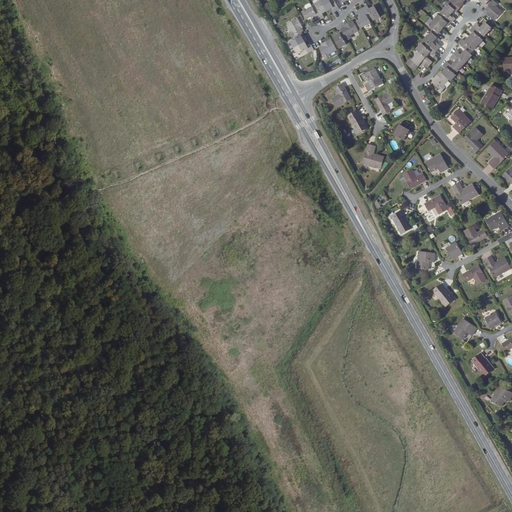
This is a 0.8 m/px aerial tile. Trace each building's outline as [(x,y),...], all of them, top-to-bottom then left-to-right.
[(318,7),(314,9),(320,19),(324,17),(322,14),(327,11),(321,0),(316,4),(318,7)] [(329,0),(322,0),(321,0),(327,11),(332,8),(334,11),(339,9),(334,0),(329,0),(330,0),(329,0)] [(439,15),(429,25),(433,29),(424,40),(427,43),(424,46),(422,43),(417,49),(420,52),(412,60),(411,59),(407,64),(415,70),(423,60),(427,64),(426,65),(429,68),(433,63),(426,57),(430,53),(433,55),(441,46),(438,44),(436,45),(433,42),(441,34),(439,32),(447,24),(448,25),(452,22),(455,19),(452,16),(452,17),(450,15),(454,10),(457,12),(463,5),(462,4),(465,0),(464,0),(450,0),(447,4),(448,4),(441,12),(445,16),(443,18),(439,15)] [(489,0),(479,0),(484,4),(483,6),(487,9),(485,10),(489,13),(488,14),(495,20),(502,12),(496,6),(498,4),(494,1),(492,3),(490,0),(489,0)] [(368,5),(363,8),(369,20),(372,18),(374,21),(381,17),(375,6),(370,9),(368,5)] [(314,9),(313,7),(308,10),(303,12),(307,19),(313,16),(314,18),(313,19),(315,22),(320,19),(314,9)] [(362,18),(357,21),(361,28),(371,23),(369,20),(363,8),(357,11),(359,15),(361,14),(362,18)] [(290,33),(292,37),(294,36),(304,31),(301,27),(302,26),(298,18),(288,24),(292,31),(290,33)] [(342,29),(346,37),(349,42),(361,35),(358,30),(361,28),(357,21),(353,23),(354,24),(344,30),(343,29),(342,29)] [(456,70),(457,71),(472,55),(468,51),(470,48),(473,51),(483,41),(480,38),(483,35),(484,37),(492,28),(486,22),(481,28),(479,26),(479,25),(477,23),(470,31),(473,33),(465,41),(462,39),(459,43),(466,49),(461,54),(460,53),(460,52),(457,49),(451,57),(454,59),(456,60),(451,65),(447,61),(443,65),(446,68),(442,72),(441,71),(435,77),(436,78),(433,82),(442,91),(445,87),(443,85),(449,79),(451,81),(456,75),(453,72),(456,70)] [(332,41),(336,49),(345,43),(343,39),(346,37),(342,29),(338,31),(338,30),(334,33),(336,36),(337,36),(338,38),(332,41)] [(296,39),(291,42),(295,48),(305,42),(303,37),(304,36),(302,32),(294,36),(296,39)] [(324,45),(319,47),(325,58),(330,56),(329,53),(336,49),(332,41),(331,39),(323,43),(324,45)] [(308,47),(305,42),(295,48),(298,54),(301,52),(304,56),(315,50),(312,45),(308,47)] [(511,57),(503,59),(504,72),(511,71),(511,57)] [(364,84),(369,92),(383,84),(375,69),(365,75),(369,82),(364,84)] [(332,98),(337,107),(350,100),(343,87),(344,86),(342,83),(335,87),(339,94),(332,98)] [(503,90),(492,84),(482,102),(492,108),(503,90)] [(395,101),(390,91),(376,99),(383,111),(382,112),(384,116),(392,112),(388,105),(395,101)] [(472,121),(460,109),(451,118),(457,123),(453,127),(460,133),(472,121)] [(357,111),(348,116),(357,134),(367,128),(357,111)] [(401,125),(395,135),(405,142),(411,132),(401,125)] [(483,135),(476,127),(465,138),(474,147),(474,148),(478,151),(484,145),(478,140),(483,135)] [(496,141),(487,150),(494,158),(489,164),(495,169),(510,154),(496,141)] [(375,147),(368,144),(361,164),(380,170),(384,158),(373,155),(375,147)] [(441,154),(426,162),(432,172),(439,168),(442,173),(450,168),(441,154)] [(413,170),(404,175),(411,188),(422,182),(424,182),(427,180),(423,173),(417,177),(413,170)] [(460,182),(453,186),(463,204),(480,194),(474,183),(464,189),(460,182)] [(449,209),(441,196),(430,202),(430,201),(425,204),(429,211),(436,207),(440,214),(449,209)] [(402,210),(391,216),(401,234),(412,228),(402,210)] [(501,212),(487,220),(492,230),(500,226),(502,230),(509,226),(501,212)] [(473,226),(465,231),(472,244),(483,239),(485,239),(488,237),(484,229),(477,233),(473,226)] [(457,243),(447,249),(453,259),(463,253),(457,243)] [(436,254),(419,252),(417,269),(429,270),(430,262),(435,263),(436,254)] [(492,256),(485,260),(495,277),(511,268),(506,257),(496,262),(492,256)] [(479,266),(468,273),(467,272),(464,274),(468,282),(474,279),(478,285),(487,280),(479,266)] [(443,283),(433,290),(446,307),(455,300),(443,283)] [(511,295),(503,300),(511,314),(511,313),(511,295)] [(502,322),(497,312),(487,317),(492,328),(502,322)] [(478,328),(464,319),(454,332),(463,339),(468,333),(472,336),(478,328)] [(511,339),(507,342),(507,341),(503,343),(507,351),(511,348),(511,339)] [(481,353),(471,361),(484,377),(494,369),(481,353)] [(511,397),(511,391),(499,386),(492,401),(503,406),(506,399),(510,401),(511,397)]
